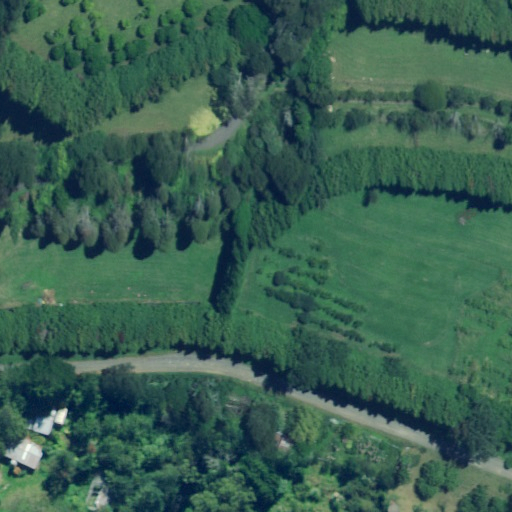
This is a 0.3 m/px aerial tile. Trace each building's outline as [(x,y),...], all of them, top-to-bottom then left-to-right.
[(18,429),(49,439),(53,425),(61,428),(65,414),(26,402),(18,429)] [(185,427),(112,404),(102,436),(174,459),(185,427)] [(305,422),(277,412),(269,436),(297,446),(305,422)] [(44,454),(11,439),(2,457),(35,472),(44,454)] [(115,511),(122,485),(95,479),(87,511),(90,511),(115,511)]
